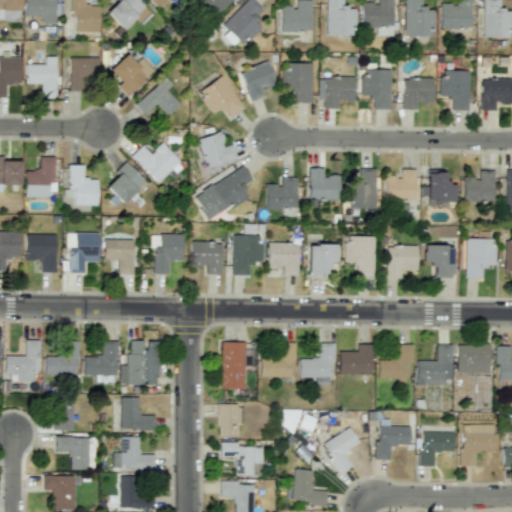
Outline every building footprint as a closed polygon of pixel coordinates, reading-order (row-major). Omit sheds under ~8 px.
[(16,0),(0,0),(0,17),(2,18),(2,17),(16,17),(16,0)] [(21,0),(22,16),(42,16),(42,24),(52,24),(52,0),(21,0)] [(96,31),(96,5),(82,5),(81,0),(66,0),(67,18),(72,18),(72,31),(96,31)] [(138,23),(148,13),(135,0),(113,0),(102,11),(121,30),(134,18),(138,23)] [(147,0),(154,8),(162,0),(147,0)] [(194,0),(213,17),(228,0),(194,0)] [(243,0),(215,27),(232,44),(240,37),(244,41),(259,27),(250,17),(259,9),(250,0),(243,0)] [(308,0),(293,0),(293,7),(278,6),(277,30),(308,31),(308,0)] [(341,0),(323,0),(323,35),(352,35),(353,7),(341,7),(341,0)] [(359,2),(359,27),(373,27),(373,35),(389,35),(389,0),(374,0),(375,3),(359,2)] [(432,9),(421,10),(420,0),(401,0),(402,36),(427,35),(427,28),(432,28),(432,9)] [(467,28),(467,0),(453,0),(453,3),(438,3),(437,28),(467,28)] [(510,30),(510,9),(498,9),(498,0),(480,0),(479,37),(505,37),(506,30),(510,30)] [(106,70),(119,83),(115,86),(125,96),(151,70),(139,57),(133,63),(124,53),(106,70)] [(22,64),(23,83),(38,83),(38,98),(53,97),(53,56),(42,56),(42,64),(22,64)] [(0,96),(3,97),(3,83),(17,84),(18,58),(0,57),(0,96)] [(96,57),(67,57),(66,90),(89,90),(89,78),(96,78),(96,57)] [(259,87),(272,83),(266,62),(237,69),(245,101),(261,97),(259,87)] [(309,102),(309,63),(279,62),(279,89),(292,89),(292,102),(309,102)] [(388,69),(359,68),(358,94),(369,94),(369,108),(387,108),(388,69)] [(437,97),(448,97),(448,110),(466,110),(466,70),(437,70),(437,97)] [(197,89),(201,96),(198,98),(208,113),(219,106),(227,117),(241,107),(218,75),(197,89)] [(169,84),(162,76),(132,105),(142,115),(153,104),(164,116),(177,104),(164,90),(169,84)] [(321,108),(336,108),(336,102),(352,101),(351,76),(315,77),(316,100),(320,100),(321,108)] [(414,109),(414,102),(430,103),(430,78),(400,77),(399,109),(414,109)] [(478,110),(492,110),(492,103),(508,104),(509,79),(478,78),(478,110)] [(194,138),(199,159),(194,160),(196,169),(233,160),(229,144),(220,146),(217,132),(194,138)] [(177,162),(159,143),(147,154),(140,145),(129,155),(154,182),(177,162)] [(51,195),(52,157),(37,156),(36,170),(23,170),(22,195),(51,195)] [(18,160),(0,160),(0,184),(18,185),(18,160)] [(102,184),(119,203),(142,182),(125,163),(102,184)] [(95,204),(94,178),(81,178),(81,164),(67,165),(67,205),(95,204)] [(249,180),(240,165),(190,196),(204,219),(227,205),(229,207),(244,198),(237,187),(249,180)] [(306,199),(336,199),(336,176),(320,176),(320,167),(305,168),(306,199)] [(372,168),(354,168),(354,182),(346,182),(345,207),(372,208),(372,168)] [(412,169),(398,168),(398,176),(382,176),(381,199),(412,199),(412,169)] [(511,169),(502,170),(503,210),(511,209),(511,169)] [(443,172),(424,171),(423,202),(452,203),(452,184),(443,184),(443,172)] [(491,173),(460,172),(459,201),(490,202),(491,173)] [(262,208),(293,209),(293,177),(278,176),(278,184),(262,183),(262,208)] [(96,232),(63,232),(63,248),(66,248),(66,272),(81,272),(81,259),(95,259),(96,232)] [(53,271),(52,233),(22,234),(22,260),(38,259),(38,271),(53,271)] [(180,234),(156,233),(155,247),(150,247),(150,273),(165,273),(166,260),(180,260),(180,234)] [(259,234),(229,234),(228,275),(246,275),(246,262),(258,263),(259,234)] [(370,276),(371,235),(341,235),(341,263),(353,263),(353,276),(370,276)] [(461,277),(479,278),(479,265),(491,266),(491,239),(462,238),(461,277)] [(115,273),(130,273),(130,239),(100,240),(101,259),(114,258),(115,273)] [(501,270),(510,270),(510,280),(511,280),(511,239),(501,240),(501,270)] [(188,241),(187,266),(203,266),(203,273),(218,274),(218,242),(188,241)] [(295,275),(296,243),(264,242),(264,267),(280,267),(279,275),(295,275)] [(334,244),(305,244),(305,275),(324,275),(323,265),(334,265),(334,244)] [(449,277),(449,245),(421,244),(420,262),(429,262),(429,276),(449,277)] [(414,246),(383,245),(383,276),(397,276),(397,270),(413,270),(414,246)] [(3,355),(2,373),(15,374),(15,380),(37,381),(37,339),(22,339),(22,356),(3,355)] [(75,340),(61,340),(60,356),(42,356),(42,374),(75,374),(75,340)] [(81,375),(97,375),(97,381),(113,381),(114,340),(100,340),(99,356),(82,355),(81,375)] [(118,383),(154,384),(155,341),(142,340),(126,340),(125,365),(118,364),(118,383)] [(241,388),(242,342),(218,341),(218,388),(241,388)] [(258,357),(257,376),(291,377),(292,342),(277,342),(277,357),(258,357)] [(296,377),(313,377),(313,384),(329,385),(330,343),(316,342),(316,358),(297,358),(296,377)] [(336,351),(335,374),(368,374),(369,344),(354,344),(354,351),(336,351)] [(375,377),(396,378),(396,382),(407,382),(408,344),(394,344),(394,359),(375,359),(375,377)] [(415,360),(414,382),(448,383),(449,344),(434,344),(433,360),(415,360)] [(487,372),(487,344),(454,344),(454,372),(487,372)] [(494,379),(511,379),(511,360),(508,360),(508,346),(494,345),(494,379)] [(136,414),(137,397),(118,397),(118,429),(152,429),(152,415),(136,414)] [(71,429),(70,398),(52,399),(52,429),(71,429)] [(215,405),(215,436),(235,436),(235,423),(241,424),(241,405),(215,405)] [(374,459),(387,459),(388,444),(407,445),(407,426),(387,425),(387,419),(375,419),(374,459)] [(459,424),(458,465),(472,466),(472,450),(495,450),(495,433),(491,433),(491,424),(459,424)] [(350,465),(342,452),(357,443),(347,426),(319,444),(337,473),(350,465)] [(450,432),(420,431),(420,439),(416,439),(415,465),(431,466),(432,451),(450,451),(450,432)] [(67,468),(86,469),(87,437),(52,436),(52,451),(67,451),(67,468)] [(137,436),(118,436),(118,452),(110,452),(110,468),(151,469),(152,454),(136,454),(137,436)] [(233,475),(260,475),(260,446),(235,446),(235,442),(217,441),(217,457),(233,457),(233,475)] [(511,446),(500,447),(501,465),(511,464),(511,446)] [(310,470),(289,469),(287,502),(323,503),(324,490),(309,490),(310,470)] [(72,509),(72,475),(41,475),(40,490),(49,490),(49,509),(72,509)] [(117,508),(151,507),(151,492),(141,492),(140,475),(116,475),(117,508)] [(217,496),(232,496),(231,511),(250,511),(251,482),(217,482),(217,496)]
